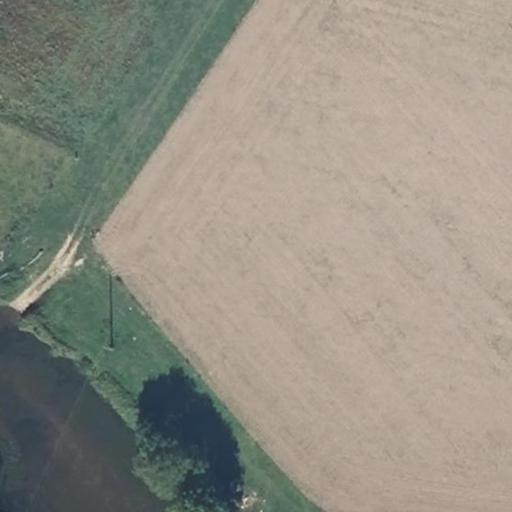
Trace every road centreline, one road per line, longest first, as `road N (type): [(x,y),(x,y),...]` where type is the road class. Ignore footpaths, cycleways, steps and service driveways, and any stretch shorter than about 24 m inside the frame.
road 1 (track): [(0,265),(83,216),(194,0)]
road 2 (track): [(0,314),(60,264),(83,216)]
